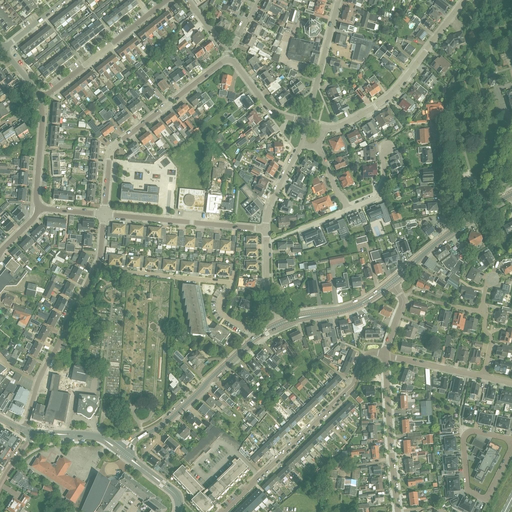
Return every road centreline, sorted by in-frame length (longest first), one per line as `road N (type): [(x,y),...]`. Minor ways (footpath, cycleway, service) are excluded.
road 1 (residential): [(220,511),(353,383),(367,354),(385,354)]
road 2 (residential): [(103,214),(111,148),(228,59)]
road 3 (residential): [(94,269),(231,282),(218,306),(255,337)]
road 4 (residential): [(326,127),(384,98),(463,0)]
road 5 (residential): [(103,214),(265,230)]
road 6 (residential): [(39,97),(167,0)]
road 7 (residential): [(397,511),(385,354)]
road 8 (tertiary): [(158,429),(255,337)]
road 9 (residential): [(511,439),(471,430),(462,437),(467,491),(485,501)]
road 10 (residential): [(308,123),(339,0)]
road 11 (residential): [(38,381),(94,269)]
road 12 (tertiary): [(276,326),(346,309),(391,283)]
